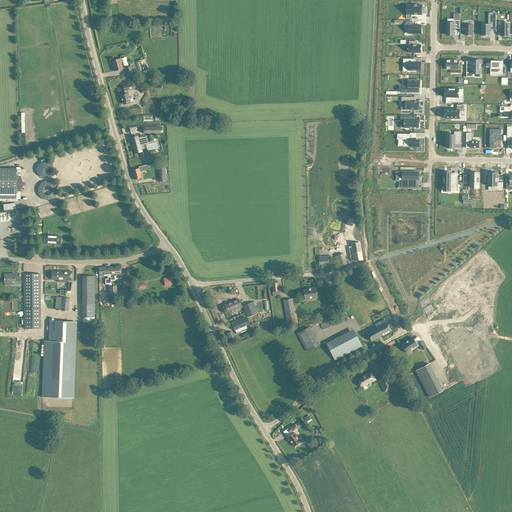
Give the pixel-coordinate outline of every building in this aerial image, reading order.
[(407,14),(406,19),(412,19),(412,14),(415,14),(415,15),(417,15),(417,14),(422,14),(422,5),(417,5),(417,4),(415,4),(415,6),(409,6),(409,14),(407,14)] [(447,23),(447,35),(453,35),(453,34),(454,34),(454,31),(454,29),(460,29),(460,21),(460,14),(454,14),(454,23),(447,23)] [(483,24),(482,35),(483,35),(483,36),(487,36),(487,35),(490,35),(491,27),(496,27),(496,15),(492,14),(492,18),(490,18),(490,22),(490,24),(483,24)] [(406,21),(406,25),(409,25),(409,33),(422,34),(422,25),(413,25),(413,21),(406,21)] [(460,29),(460,30),(465,30),(465,35),(468,35),(468,36),(472,36),(472,35),(473,35),(473,24),(466,24),(466,22),(460,21),(460,29)] [(501,32),(501,36),(503,36),(509,36),(509,23),(501,23),(501,32)] [(408,45),(408,52),(414,52),(414,53),(414,52),(421,53),(421,45),(418,45),(418,41),(409,41),(409,45),(408,45)] [(121,58),(117,60),(112,61),(115,71),(123,69),(121,64),(121,63),(122,62),(121,58)] [(403,58),(403,59),(404,59),(404,63),(407,63),(407,70),(412,70),(412,72),(416,72),(417,70),(421,70),(421,63),(417,62),(415,62),(415,59),(403,58)] [(445,65),(445,68),(446,68),(446,69),(452,69),(458,69),(458,73),(462,73),(462,66),(458,66),(459,61),(459,60),(454,60),(446,60),(446,65),(445,65)] [(467,67),(466,77),(467,77),(467,76),(474,77),(474,73),(481,73),(481,60),(476,60),(476,62),(474,62),(473,62),(473,66),(472,66),(472,67),(467,67)] [(491,61),(491,68),(491,70),(498,70),(498,74),(499,74),(502,74),(502,75),(503,75),(503,61),(491,61)] [(137,72),(135,65),(126,68),(128,75),(137,72)] [(136,82),(137,82),(138,87),(138,88),(150,86),(148,79),(136,82)] [(400,92),(414,92),(414,88),(419,88),(420,88),(421,80),(408,80),(408,86),(404,86),(404,92),(400,92)] [(138,87),(137,82),(123,86),(125,94),(121,95),(123,104),(128,103),(131,102),(130,101),(133,101),(134,100),(133,97),(132,96),(129,97),(128,94),(129,94),(128,90),(138,87)] [(445,89),(445,94),(446,94),(446,97),(452,97),(452,102),(463,102),(463,96),(459,96),(459,94),(459,92),(459,89),(458,89),(458,88),(452,88),(452,89),(445,89)] [(402,97),(402,101),(406,102),(406,109),(410,109),(410,110),(414,110),(414,109),(419,109),(419,101),(414,101),(414,97),(402,97)] [(445,109),(445,118),(460,118),(460,110),(464,110),(464,105),(457,105),(457,110),(445,109)] [(500,106),(500,112),(501,112),(504,112),(504,117),(509,117),(511,116),(511,111),(511,112),(511,107),(500,106)] [(402,116),(402,118),(402,120),(405,120),(405,127),(409,127),(410,127),(418,127),(419,127),(419,124),(419,123),(419,122),(419,120),(418,120),(414,120),(414,117),(402,116)] [(490,129),(490,148),(496,148),(496,147),(501,147),(502,129),(490,129)] [(447,135),(447,147),(455,148),(455,143),(460,143),(460,144),(461,144),(461,131),(454,131),(454,135),(447,135)] [(466,133),(466,144),(468,144),(468,148),(474,148),(479,148),(480,141),(471,141),(471,133),(466,133)] [(398,134),(398,136),(398,139),(399,139),(405,139),(404,146),(409,146),(410,146),(414,146),(414,147),(418,147),(418,146),(419,146),(419,144),(419,140),(416,140),(415,140),(415,139),(415,138),(410,138),(410,134),(398,134)] [(132,140),(131,140),(132,145),(134,153),(139,151),(141,151),(140,145),(144,144),(142,137),(138,138),(138,136),(132,138),(132,140)] [(139,170),(132,171),(134,180),(142,178),(140,171),(142,170),(142,169),(148,168),(147,166),(141,167),(139,168),(139,170)] [(0,198),(11,199),(11,200),(19,200),(19,196),(16,196),(16,193),(20,193),(20,191),(23,184),(21,176),(20,176),(21,167),(16,167),(16,168),(0,168),(0,198)] [(395,172),(398,173),(398,179),(400,179),(402,179),(403,179),(403,186),(408,186),(408,188),(416,188),(416,181),(416,180),(419,180),(419,179),(418,179),(418,177),(419,177),(419,174),(418,174),(418,173),(413,173),(413,172),(403,171),(403,172),(395,172)] [(443,177),(443,183),(444,183),(444,184),(444,187),(450,187),(450,190),(458,190),(458,177),(457,177),(451,177),(451,173),(451,172),(444,172),(444,177),(443,177)] [(463,175),(463,183),(468,183),(470,183),(470,186),(471,186),(474,186),(479,186),(479,182),(479,173),(474,173),(474,174),(471,174),(471,175),(463,175)] [(488,177),(488,182),(488,181),(489,181),(489,186),(493,186),(492,190),(496,190),(503,190),(503,182),(497,182),(498,178),(497,178),(497,176),(497,173),(489,173),(489,178),(488,178),(488,177)] [(44,235),(44,243),(57,244),(57,240),(58,240),(58,239),(57,239),(58,236),(44,235)] [(350,257),(353,257),(354,261),(362,260),(359,242),(354,243),(351,243),(352,247),(349,248),(350,257)] [(347,265),(346,260),(344,253),(336,256),(339,267),(347,265)] [(112,274),(110,274),(111,281),(115,281),(115,278),(122,278),(121,266),(120,266),(111,267),(112,274)] [(111,267),(99,268),(99,273),(99,275),(104,274),(104,276),(107,276),(107,274),(110,274),(112,274),(111,267)] [(72,280),(73,271),(60,271),(52,271),(51,279),(59,280),(58,282),(64,282),(64,280),(72,280)] [(4,274),(4,279),(4,283),(12,283),(12,284),(21,284),(21,282),(21,277),(15,277),(15,274),(4,274)] [(24,274),(24,309),(24,329),(41,328),(40,282),(40,274),(24,274)] [(83,295),(83,305),(95,305),(95,276),(83,276),(83,293),(83,295)] [(457,287),(461,283),(458,279),(459,279),(458,278),(458,279),(456,277),(448,284),(451,287),(452,287),(454,289),(453,290),(451,291),(450,292),(452,294),(453,296),(454,297),(453,298),(455,300),(456,299),(458,302),(461,299),(463,297),(465,296),(459,290),(457,287)] [(311,289),(308,289),(303,290),(305,300),(305,299),(313,297),(313,298),(317,298),(316,287),(311,288),(311,289)] [(296,323),(294,312),(291,298),(284,300),(288,325),(296,323)] [(239,308),(242,307),(239,299),(225,305),(227,311),(235,308),(238,307),(239,308)] [(243,306),(248,317),(257,313),(253,302),(243,306)] [(232,324),(233,327),(234,330),(235,330),(236,334),(237,333),(235,330),(239,328),(240,331),(247,328),(247,329),(248,329),(246,325),(250,324),(247,318),(244,319),(244,318),(239,319),(240,321),(232,324)] [(371,341),(391,331),(385,319),(380,322),(382,324),(366,332),(371,341)] [(45,341),(42,397),(73,398),(76,322),(50,321),(49,341),(45,341)] [(460,340),(474,333),(469,325),(462,329),(462,330),(456,333),(460,340)] [(401,345),(403,347),(402,348),(404,351),(405,350),(407,352),(411,349),(411,350),(415,348),(415,347),(417,345),(412,337),(401,345)] [(418,343),(423,350),(426,347),(422,341),(418,343)] [(461,349),(458,345),(452,348),(458,359),(460,358),(464,356),(460,349),(461,349)] [(381,362),(385,370),(392,365),(388,358),(381,362)] [(429,363),(423,366),(415,370),(429,397),(443,390),(429,363)] [(371,371),(365,374),(365,375),(357,379),(361,386),(369,382),(369,383),(371,382),(375,380),(374,377),(372,378),(371,375),(373,374),(371,371)] [(393,387),(387,375),(379,379),(385,392),(393,387)] [(288,437),(287,438),(294,446),(297,444),(298,446),(305,441),(301,436),(298,438),(294,433),(293,431),(297,427),(295,424),(288,429),(290,432),(292,434),(288,437)]
